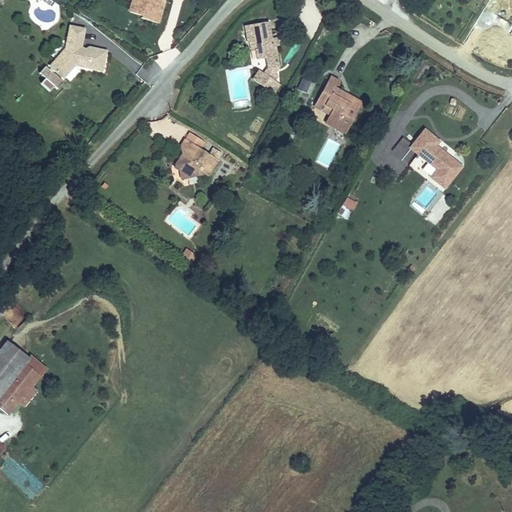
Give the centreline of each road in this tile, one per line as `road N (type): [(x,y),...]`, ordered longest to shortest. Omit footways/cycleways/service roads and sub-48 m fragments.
road 1 (residential): [(0,275),(48,209),(234,0)]
road 2 (residential): [(365,0),(465,64),(511,82)]
